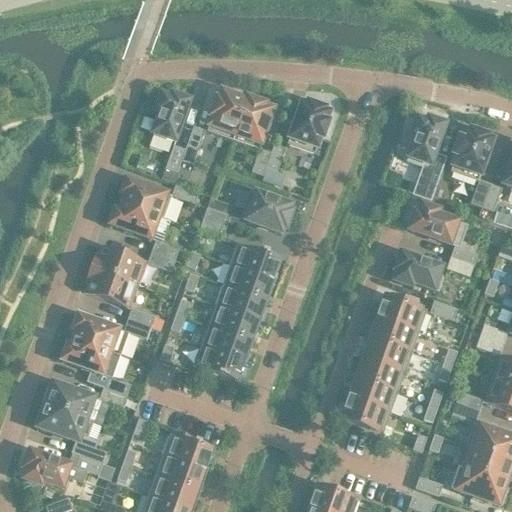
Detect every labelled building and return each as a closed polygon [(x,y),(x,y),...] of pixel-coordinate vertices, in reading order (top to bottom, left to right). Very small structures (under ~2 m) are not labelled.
[(184,152),(180,164),(191,168),(195,170),(207,135),(232,144),(247,101),(246,101),(246,102),(220,93),(217,102),(215,101),(214,105),(213,105),(210,115),(209,120),(210,120),(208,128),(195,123),(192,129),(186,147),(184,152)] [(158,116),(151,136),(174,145),(189,103),(171,97),(170,100),(161,97),(154,115),(158,116)] [(247,101),(232,144),(258,154),(251,175),(262,179),(270,155),(259,152),(273,112),(264,109),(265,107),(263,106),(248,101),(247,101)] [(300,106),(286,147),(314,157),(320,142),(322,142),(328,126),(325,125),(329,116),(324,114),(325,111),(323,111),(323,110),(308,105),(308,106),(306,105),(305,108),(300,106)] [(414,139),(405,164),(422,170),(412,198),(430,204),(445,161),(434,157),(445,127),(427,120),(425,124),(416,120),(410,138),(414,139)] [(481,211),(489,187),(478,183),(492,143),(487,141),(488,139),(486,138),(487,138),(471,132),(471,133),(470,132),(469,135),(464,133),(460,142),(458,142),(452,158),(454,159),(449,174),(477,184),(469,206),(481,211)] [(262,179),(260,186),(270,189),(275,174),(277,175),(285,151),(273,147),(270,155),(262,179)] [(164,172),(160,182),(172,186),(176,176),(180,164),(184,152),(172,148),(164,172)] [(511,195),(511,158),(502,187),(511,190),(509,195),(511,195)] [(120,206),(163,221),(170,199),(192,206),(196,194),(174,187),(170,198),(125,182),(120,197),(123,198),(120,206)] [(489,187),(481,211),(492,215),(501,191),(489,187)] [(249,194),(239,222),(280,237),(282,232),(285,233),(285,231),(286,232),(291,216),(291,215),(289,214),(290,209),(249,194)] [(163,221),(120,206),(118,215),(114,213),(109,228),(150,243),(158,221),(162,222),(163,221)] [(450,260),(473,269),(477,257),(459,251),(467,228),(437,217),(439,213),(421,207),(418,216),(414,215),(408,233),(454,249),(449,260),(450,260)] [(204,223),(228,231),(232,219),(209,211),(204,223)] [(228,231),(204,223),(200,234),(224,242),(228,231)] [(150,255),(174,263),(178,252),(154,244),(150,255)] [(229,268),(272,283),(277,270),(276,270),(279,262),(236,247),(229,268)] [(511,250),(501,247),(497,259),(511,264),(511,250)] [(91,272),(134,287),(142,265),(102,251),(99,261),(95,260),(91,272)] [(191,254),(186,269),(194,272),(200,257),(191,254)] [(174,263),(150,255),(146,267),(170,275),(174,263)] [(397,274),(394,284),(411,290),(413,286),(438,295),(443,281),(438,279),(441,270),(400,255),(394,273),(397,274)] [(450,260),(449,260),(445,272),(469,280),(473,269),(450,260)] [(222,288),(264,303),(267,295),(267,296),(272,283),(229,268),(222,288)] [(134,287),(91,272),(86,284),(90,285),(86,296),(126,310),(134,287)] [(198,279),(189,276),(184,291),(193,294),(198,279)] [(489,281),(484,296),(493,299),(498,284),(489,281)] [(214,308),(258,324),(262,310),(261,310),(264,303),(222,288),(214,308)] [(377,320),(417,334),(425,313),(384,299),(381,308),(377,320)] [(175,317),(184,320),(189,305),(180,302),(175,317)] [(433,303),(429,315),(453,324),(457,312),(433,303)] [(207,329),(250,344),(252,336),(253,336),(258,324),(214,308),(207,329)] [(131,311),(127,323),(150,331),(154,319),(131,311)] [(511,315),(505,335),(483,327),(479,338),(502,346),(503,347),(507,335),(511,337),(511,315)] [(77,317),(72,332),(75,334),(73,342),(110,355),(120,359),(128,336),(123,334),(77,317)] [(184,320),(175,317),(169,332),(178,335),(184,320)] [(417,334),(377,320),(376,321),(377,321),(370,340),(410,355),(417,334)] [(127,323),(123,334),(128,336),(146,342),(150,331),(127,323)] [(200,349),(243,364),(248,351),(247,351),(250,344),(207,329),(200,349)] [(502,346),(479,338),(475,350),(498,358),(503,347),(502,346)] [(410,355),(370,340),(362,361),(403,375),(410,355)] [(66,349),(61,363),(102,378),(110,355),(73,342),(70,350),(66,349)] [(159,362),(167,365),(173,350),(164,347),(159,362)] [(239,377),(243,364),(200,349),(192,371),(197,372),(196,375),(214,382),(216,378),(235,385),(238,377),(239,377)] [(443,366),(452,369),(457,354),(448,351),(443,366)] [(495,382),(511,388),(511,362),(503,359),(495,382)] [(403,375),(362,361),(355,381),(396,395),(403,375)] [(452,369),(443,366),(437,381),(446,384),(452,369)] [(103,391),(126,399),(130,387),(107,379),(103,391)] [(396,395),(355,381),(348,401),(348,400),(348,401),(388,416),(396,395)] [(511,388),(495,382),(486,405),(511,413),(511,388)] [(44,408),(92,425),(92,424),(87,422),(94,400),(52,385),(44,408)] [(126,399),(103,391),(99,402),(122,410),(126,399)] [(428,407),(437,410),(442,395),(433,391),(428,407)] [(455,406),(478,415),(482,403),(459,395),(455,406)] [(380,441),(388,416),(348,401),(343,414),(344,414),(341,423),(359,429),(357,433),(380,441)] [(478,415),(455,406),(451,418),(473,426),(465,448),(511,464),(511,439),(474,426),(478,415)] [(437,410),(428,407),(422,422),(431,425),(437,410)] [(92,425),(44,408),(43,409),(41,409),(41,410),(40,410),(35,425),(35,426),(37,427),(36,431),(78,446),(81,438),(87,440),(92,425)] [(138,421),(133,436),(141,439),(147,424),(138,421)] [(161,458),(205,473),(209,460),(208,460),(211,452),(192,445),(193,441),(175,434),(173,438),(169,437),(161,458)] [(417,437),(412,452),(420,455),(421,455),(426,440),(417,437)] [(443,440),(434,437),(428,452),(437,455),(443,440)] [(79,458),(101,466),(105,455),(83,447),(79,458)] [(463,470),(506,486),(511,467),(511,464),(465,448),(464,449),(470,451),(463,470)] [(122,467),(131,470),(136,455),(127,452),(122,467)] [(29,454),(23,471),(26,473),(23,482),(41,488),(42,484),(62,491),(71,468),(29,454)] [(101,466),(79,458),(74,470),(97,478),(101,466)] [(205,473),(161,458),(154,478),(197,493),(199,486),(200,487),(205,473)] [(131,470),(122,467),(117,482),(126,485),(131,470)] [(506,486),(463,470),(455,493),(498,508),(499,503),(500,503),(505,488),(506,486)] [(197,493),(154,478),(147,498),(184,511),(190,511),(195,501),(194,501),(197,493)] [(442,488),(419,479),(414,491),(438,499),(442,488)] [(313,498),(309,511),(312,511),(354,511),(359,500),(359,499),(336,492),(335,495),(317,489),(314,498),(313,498)] [(105,497),(100,511),(101,511),(110,511),(114,500),(105,497)] [(184,511),(147,498),(141,511),(184,511)] [(407,510),(408,510),(413,511),(433,511),(435,506),(412,498),(407,510)] [(44,509),(45,511),(71,511),(72,511),(68,500),(44,509)]
